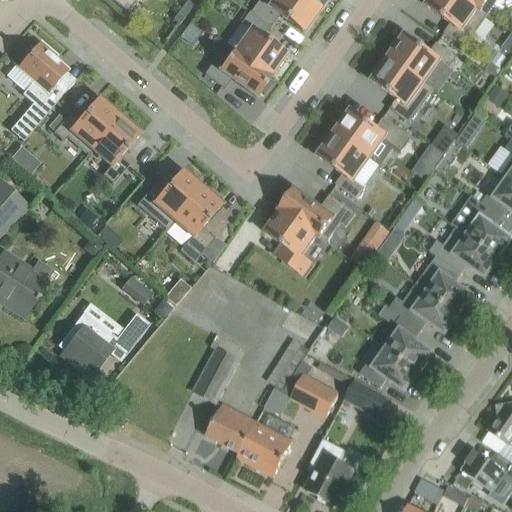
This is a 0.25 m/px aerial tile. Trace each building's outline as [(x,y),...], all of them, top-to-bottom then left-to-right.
[(109,0),(128,14),(139,0),(109,0)] [(300,0),(260,0),(250,14),(269,28),(269,29),(270,29),(279,17),(304,34),(319,13),(300,0)] [(300,0),(319,13),(328,0),(300,0)] [(488,17),(464,0),(426,0),(424,3),(427,6),(426,7),(451,25),(444,35),(464,50),(488,17)] [(464,0),(488,17),(499,0),(464,0)] [(181,11),(187,16),(194,7),(188,2),(181,11)] [(187,16),(181,11),(173,21),(180,26),(187,16)] [(262,39),(269,29),(269,28),(250,14),(249,13),(240,25),(250,32),(236,52),(236,53),(271,77),(286,56),(262,39)] [(405,37),(389,60),(434,92),(435,91),(425,84),(440,64),(449,70),(457,59),(437,45),(430,55),(405,37)] [(23,144),(68,91),(58,83),(66,74),(67,72),(53,61),(56,57),(41,45),(20,70),(17,66),(7,78),(25,93),(23,96),(33,106),(10,132),(23,144)] [(236,53),(236,52),(235,51),(222,70),(213,64),(204,76),(225,91),(232,81),(257,99),(260,95),(263,98),(272,85),(269,83),(272,79),(271,78),(271,77),(236,53)] [(434,92),(389,60),(372,83),(397,101),(390,111),(410,125),(434,92)] [(490,63),(484,71),(496,79),(501,71),(490,63)] [(91,151),(120,118),(99,101),(80,124),(70,116),(54,134),(64,143),(68,139),(87,156),(89,157),(93,153),(91,151)] [(351,113),(335,136),(370,161),(380,168),(393,148),(401,154),(411,140),(383,120),(376,130),(351,113)] [(120,159),(140,136),(120,118),(91,151),(93,153),(111,168),(103,177),(113,186),(130,167),(120,159)] [(463,134),(456,144),(466,152),(473,142),(463,134)] [(370,161),(335,136),(318,158),(343,176),(336,186),(356,201),(364,190),(355,183),(370,161)] [(438,138),(431,148),(445,157),(451,147),(438,138)] [(511,156),(511,162),(502,177),(509,181),(511,183),(511,142),(505,152),(511,156)] [(431,149),(423,160),(436,169),(444,158),(431,149)] [(29,158),(20,150),(10,162),(19,169),(29,158)] [(174,223),(202,190),(183,173),(163,196),(154,188),(137,207),(166,232),(167,233),(175,223),(174,223)] [(489,195),(482,205),(503,220),(510,210),(511,211),(511,183),(509,181),(496,200),(489,195)] [(0,240),(28,209),(0,184),(0,240)] [(202,230),(222,207),(202,190),(174,223),(175,223),(192,239),(180,253),(194,265),(215,241),(202,230)] [(326,245),(341,224),(346,228),(356,215),(330,197),(320,210),(295,192),(292,195),(289,193),(279,206),(283,208),(280,212),(281,213),(281,212),(316,238),(326,245)] [(461,233),(461,234),(468,238),(499,260),(500,259),(502,260),(509,251),(507,249),(511,241),(496,230),(503,220),(482,205),(461,233)] [(301,259),(316,238),(281,212),(281,213),(266,235),(290,252),(283,262),(305,278),(313,267),(301,259)] [(107,228),(98,238),(104,243),(113,232),(107,228)] [(438,243),(430,254),(438,259),(442,262),(462,277),(469,267),(486,279),(491,271),(494,272),(500,263),(498,262),(499,260),(468,238),(461,234),(461,233),(457,230),(444,248),(438,243)] [(385,245),(377,256),(388,264),(396,253),(385,245)] [(358,251),(351,261),(365,271),(372,261),(358,251)] [(4,254),(0,260),(0,298),(26,315),(23,320),(24,320),(48,284),(4,254)] [(438,259),(418,288),(428,295),(459,317),(460,315),(462,317),(468,308),(466,306),(472,298),(455,287),(462,277),(442,262),(438,259)] [(142,309),(153,295),(144,288),(133,302),(142,309)] [(399,300),(391,311),(401,319),(422,333),(429,324),(445,335),(451,328),(453,329),(460,320),(458,318),(459,317),(428,295),(418,288),(406,305),(399,300)] [(84,315),(58,349),(72,359),(78,364),(75,368),(91,381),(116,349),(127,357),(150,327),(136,316),(117,341),(84,315)] [(400,333),(388,352),(418,374),(419,372),(421,374),(428,364),(426,363),(432,355),(415,343),(422,333),(401,319),(394,329),(400,333)] [(240,363),(218,351),(223,341),(217,337),(210,349),(216,352),(194,394),(217,406),(240,363)] [(284,393),(302,364),(309,352),(293,342),(267,384),(275,389),(276,388),(284,393)] [(368,365),(361,376),(381,390),(389,380),(405,392),(411,384),(413,386),(419,377),(417,375),(418,374),(388,352),(374,370),(368,365)] [(339,396),(307,379),(312,369),(302,364),(284,393),(276,388),(275,389),(274,392),(275,392),(266,410),(282,418),(291,401),(327,419),(339,396)] [(387,399),(355,383),(345,402),(377,419),(387,399)] [(511,443),(511,405),(497,408),(499,418),(488,433),(509,448),(511,443)] [(223,407),(206,438),(240,455),(237,460),(238,460),(257,425),(223,407)] [(257,425),(238,460),(274,479),(293,444),(289,442),(295,430),(269,416),(263,428),(257,425)] [(346,453),(324,442),(308,472),(315,475),(306,492),(320,499),(318,503),(329,508),(330,505),(335,508),(354,472),(340,465),(346,453)] [(506,476),(511,480),(511,464),(501,457),(494,466),(475,453),(470,460),(467,459),(461,469),(463,470),(461,473),(493,495),(506,476)] [(433,504),(440,491),(423,481),(416,495),(433,504)] [(449,489),(444,499),(454,504),(459,494),(449,489)] [(478,511),(482,504),(471,499),(467,507),(477,511),(478,511)]
